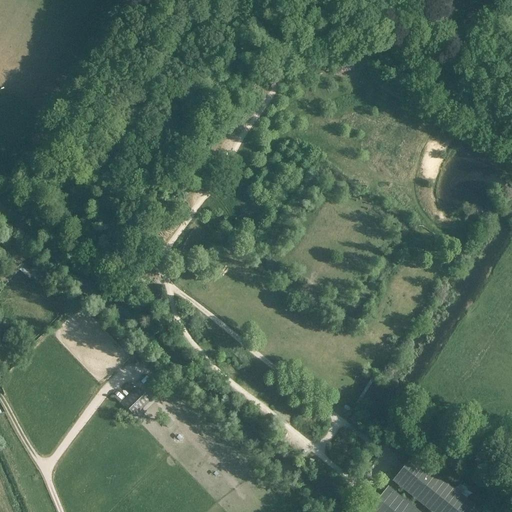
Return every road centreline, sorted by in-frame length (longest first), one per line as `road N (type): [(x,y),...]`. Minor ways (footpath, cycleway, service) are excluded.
road 1 (track): [(299,0),(278,84),(164,257),(168,283),(389,457),(364,482),(320,455),(324,442)]
road 2 (track): [(320,455),(199,352),(173,316),(168,283)]
